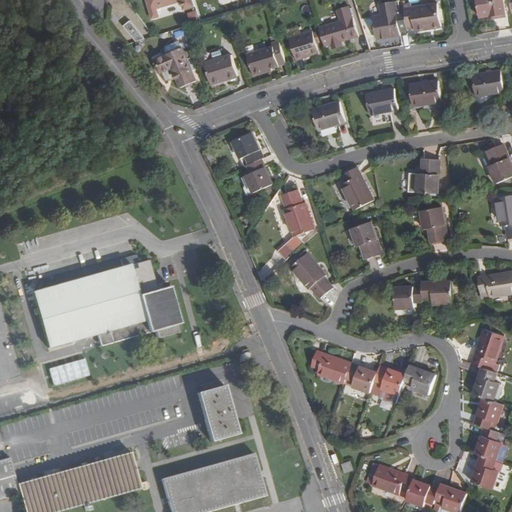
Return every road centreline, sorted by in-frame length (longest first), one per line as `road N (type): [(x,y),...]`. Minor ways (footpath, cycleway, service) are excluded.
road 1 (residential): [(511,126),(307,170),(284,158),(257,101)]
road 2 (residential): [(327,336),(352,285),(428,260),(511,256)]
road 3 (tertiary): [(466,51),(381,64),(257,101)]
road 4 (tertiary): [(177,132),(264,323)]
road 5 (tertiary): [(264,323),(338,511)]
road 6 (tertiary): [(70,0),(177,132)]
road 7 (residential): [(451,391),(455,453),(437,466),(417,455),(419,434),(446,406)]
road 8 (residential): [(327,336),(363,348),(434,341),(450,357),(451,391)]
